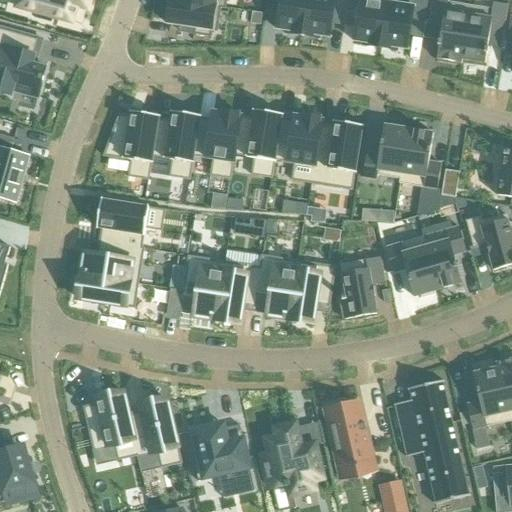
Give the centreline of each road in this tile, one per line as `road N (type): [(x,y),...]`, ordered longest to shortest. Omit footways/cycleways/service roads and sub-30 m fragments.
road 1 (residential): [(45,328),(278,366),(401,348),(511,308)]
road 2 (residential): [(511,121),(292,78),(171,75),(105,64)]
road 3 (residential): [(105,64),(60,184),(45,328)]
road 4 (residential): [(45,328),(63,475),(81,511)]
